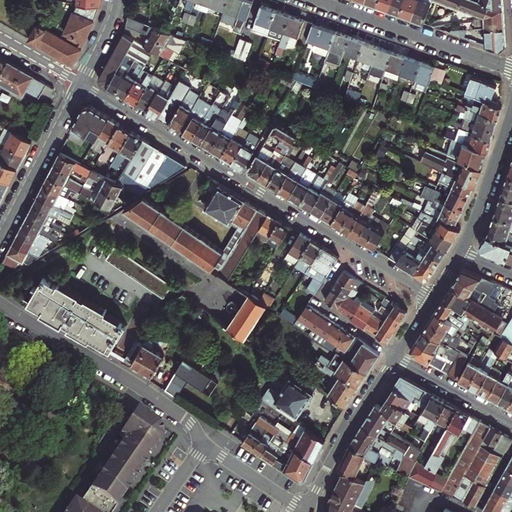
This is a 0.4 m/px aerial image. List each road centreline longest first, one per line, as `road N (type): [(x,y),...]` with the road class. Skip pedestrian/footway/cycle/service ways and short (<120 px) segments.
road 1 (residential): [(79,81),(433,296)]
road 2 (residential): [(0,307),(128,379),(191,424),(203,445)]
road 3 (residential): [(314,0),(511,70)]
road 4 (tertiary): [(395,354),(343,435),(311,511)]
road 5 (residential): [(0,231),(79,81)]
road 6 (tertiary): [(511,113),(459,251)]
road 7 (residential): [(395,354),(511,424)]
road 8 (residential): [(203,445),(303,511)]
